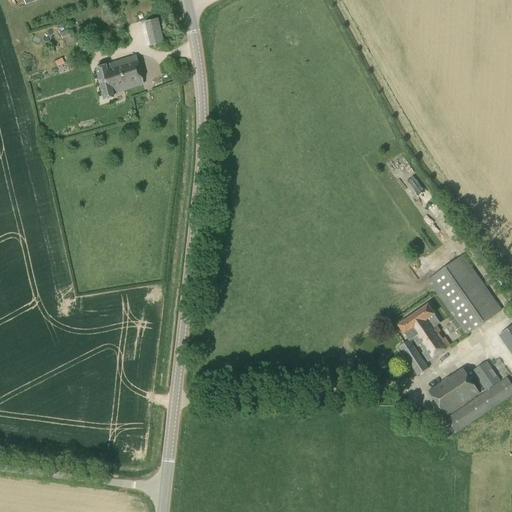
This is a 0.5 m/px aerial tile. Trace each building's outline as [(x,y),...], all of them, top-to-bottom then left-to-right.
[(62,39),(69,36),(67,30),(60,33),(62,39)] [(109,86),(103,65),(94,68),(103,99),(112,97),(111,95),(121,92),(120,91),(118,83),(109,86)] [(466,335),(502,310),(463,255),(427,280),(466,335)] [(436,326),(440,324),(433,314),(434,314),(428,305),(398,325),(409,341),(413,339),(427,361),(449,346),(443,337),(436,326)] [(507,347),(511,343),(511,326),(499,336),(507,347)] [(428,368),(409,341),(399,348),(418,375),(428,368)] [(378,360),(378,365),(381,367),(386,367),(388,364),(388,360),(385,357),(381,357),(378,360)] [(500,381),(486,362),(473,371),(486,390),(500,381)] [(445,416),(479,393),(462,368),(428,391),(445,416)] [(456,433),(511,395),(511,385),(507,378),(446,419),(456,433)]
